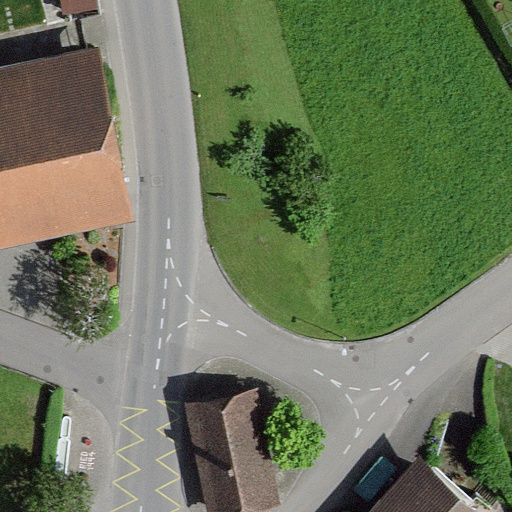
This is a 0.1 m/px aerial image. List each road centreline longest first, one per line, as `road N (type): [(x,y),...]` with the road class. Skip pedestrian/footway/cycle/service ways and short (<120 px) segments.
road 1 (tertiary): [(165,291),(167,158),(145,0)]
road 2 (unclassified): [(165,291),(359,393)]
road 3 (unclassified): [(359,393),(511,287)]
road 4 (residential): [(0,335),(154,390)]
road 5 (unclassified): [(295,511),(325,474),(359,393)]
road 6 (tertiary): [(139,511),(154,390)]
